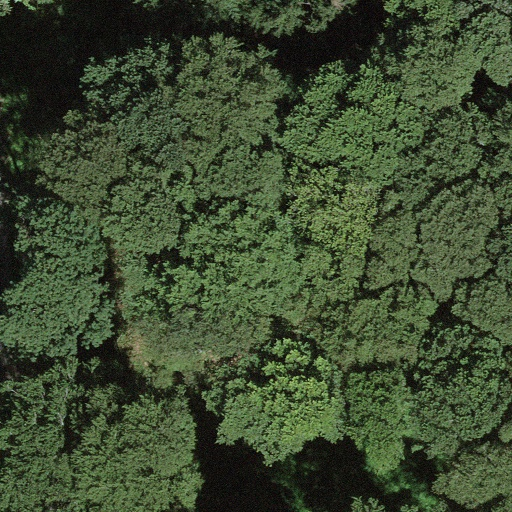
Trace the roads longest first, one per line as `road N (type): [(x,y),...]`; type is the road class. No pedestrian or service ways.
road 1 (track): [(511,244),(330,309),(227,389),(180,511)]
road 2 (track): [(0,302),(41,511)]
